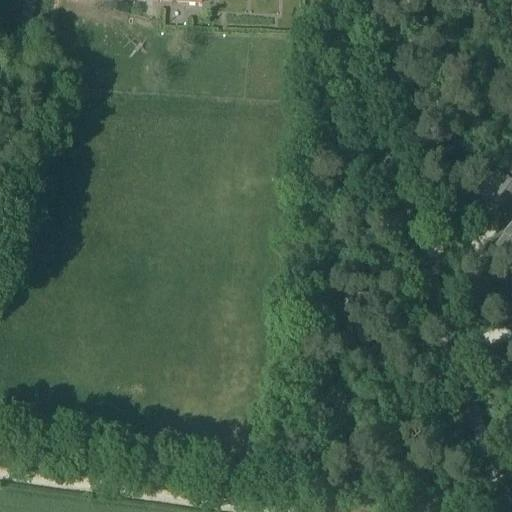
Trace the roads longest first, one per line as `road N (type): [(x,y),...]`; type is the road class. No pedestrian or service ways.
road 1 (unclassified): [(508,511),(341,0)]
road 2 (track): [(0,475),(268,511)]
